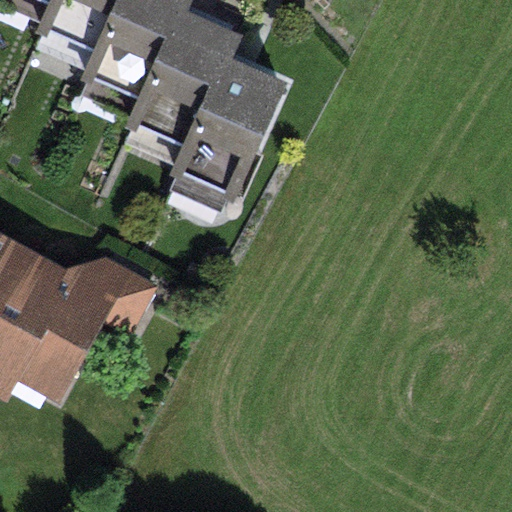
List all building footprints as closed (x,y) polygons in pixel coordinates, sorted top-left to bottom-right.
[(52,0),(0,0),(0,9),(40,28),(52,0)] [(31,53),(85,76),(118,0),(52,0),(40,28),(31,53)] [(78,90),(134,115),(180,14),(188,18),(195,0),(118,0),(85,76),(78,90)] [(126,135),(180,159),(223,61),(234,65),(244,43),(188,18),(180,14),(134,115),(126,135)] [(289,89),(234,65),(223,61),(180,159),(171,183),(176,185),(173,194),(177,196),(222,215),(225,207),(236,212),(289,89)] [(0,240),(0,403),(7,407),(19,385),(62,408),(107,327),(133,342),(159,288),(107,261),(65,277),(0,240)]
